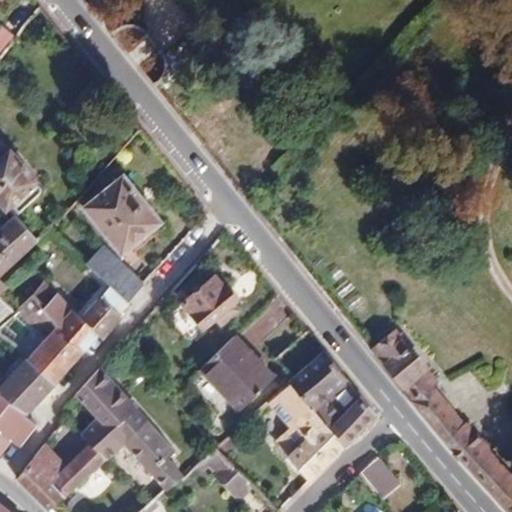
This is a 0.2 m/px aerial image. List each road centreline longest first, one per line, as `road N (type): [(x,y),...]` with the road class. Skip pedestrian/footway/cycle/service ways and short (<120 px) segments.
road 1 (tertiary): [(400,414),(55,0)]
road 2 (residential): [(400,414),(296,511)]
road 3 (tertiary): [(484,511),(400,414)]
